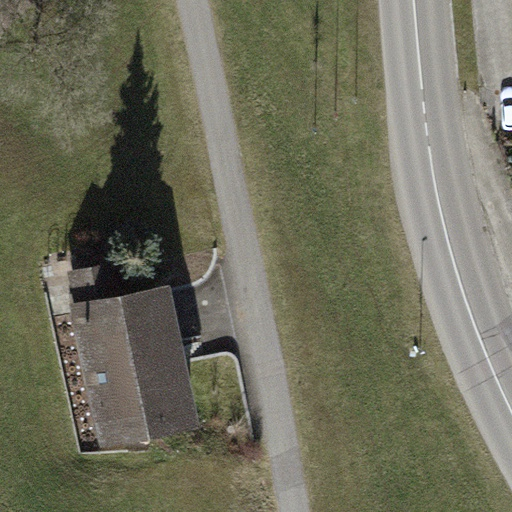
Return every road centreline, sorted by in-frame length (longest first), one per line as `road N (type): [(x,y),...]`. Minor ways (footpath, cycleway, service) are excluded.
road 1 (track): [(190,0),(292,511)]
road 2 (secondary): [(511,407),(466,296),(407,51),(404,0)]
